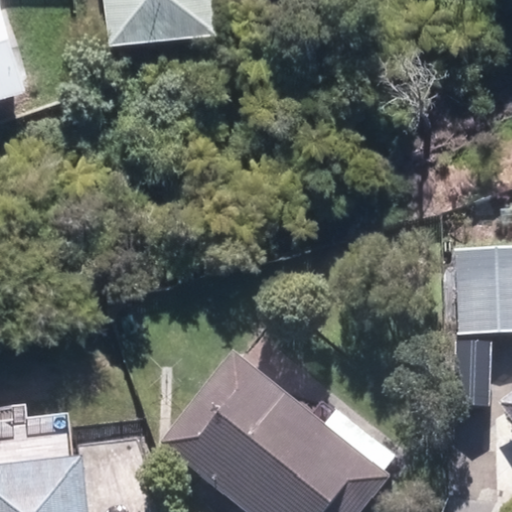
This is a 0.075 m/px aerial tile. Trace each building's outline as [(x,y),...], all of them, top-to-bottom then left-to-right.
[(0,0),(0,71),(23,63),(1,0),(0,0)] [(214,0),(112,0),(114,17),(215,6),(214,0)] [(511,237),(463,239),(465,330),(511,328),(511,237)] [(347,511),(377,476),(232,360),(168,440),(259,511),(347,511)] [(88,511),(83,462),(0,469),(0,511),(88,511)]
